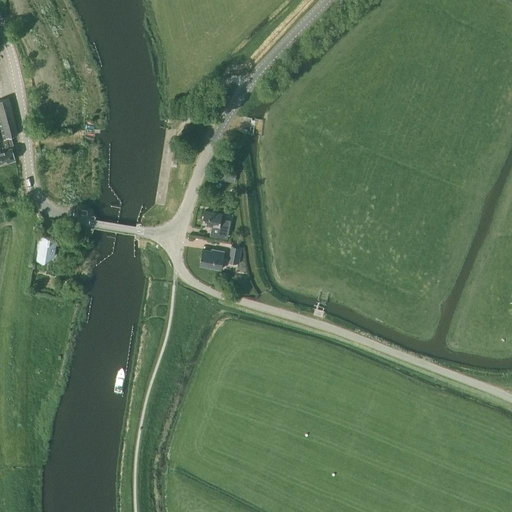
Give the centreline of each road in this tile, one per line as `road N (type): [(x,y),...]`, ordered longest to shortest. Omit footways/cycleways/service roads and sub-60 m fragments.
road 1 (unclassified): [(511,399),(322,324),(208,291),(184,276),(172,239)]
road 2 (tertiary): [(172,239),(206,156),(248,84),(328,0)]
road 3 (tertiary): [(139,231),(57,215),(37,199),(0,23)]
